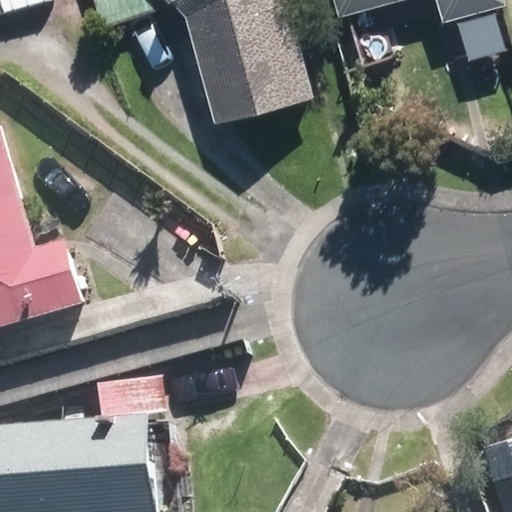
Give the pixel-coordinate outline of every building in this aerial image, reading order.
[(164,0),(116,0),(122,18),(166,4),(164,0)] [(202,0),(213,11),(235,107),(323,87),(302,0),(202,0)] [(15,128),(0,132),(0,327),(100,301),(85,244),(48,253),(15,128)] [(169,511),(165,440),(0,450),(0,511),(169,511)] [(511,445),(498,450),(511,494),(511,445)]
